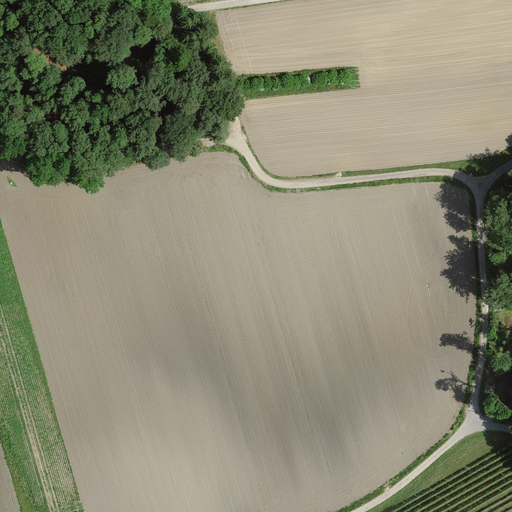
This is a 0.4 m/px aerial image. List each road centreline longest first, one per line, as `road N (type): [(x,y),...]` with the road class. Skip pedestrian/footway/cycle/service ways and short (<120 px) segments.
road 1 (track): [(0,112),(39,157),(70,167),(218,138),(242,147),(268,180),(289,184),(437,171),(481,187)]
road 2 (track): [(470,426),(483,347),(481,187),(511,163)]
road 3 (track): [(470,426),(353,511)]
